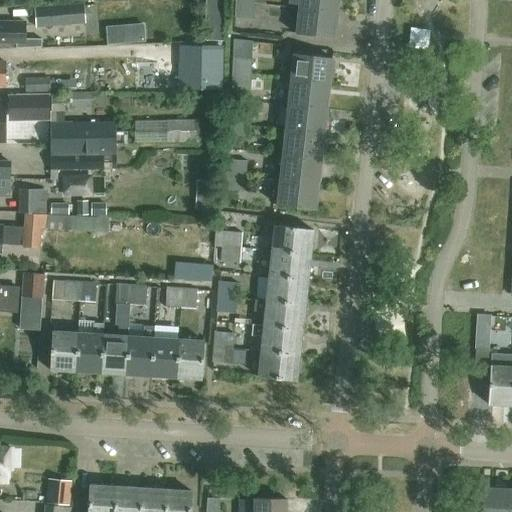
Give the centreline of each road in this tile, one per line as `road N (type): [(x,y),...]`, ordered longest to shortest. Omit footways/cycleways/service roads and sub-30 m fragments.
road 1 (residential): [(427,445),(437,288),(464,218),(477,0)]
road 2 (residential): [(385,0),(337,441)]
road 3 (residential): [(337,441),(0,420)]
